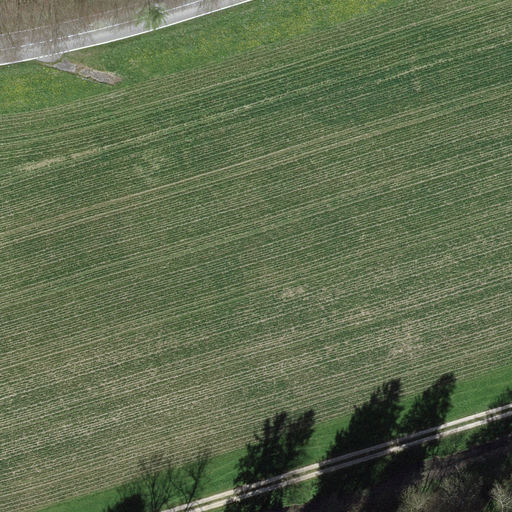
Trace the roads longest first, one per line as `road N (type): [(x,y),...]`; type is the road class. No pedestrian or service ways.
road 1 (track): [(511,411),(180,511)]
road 2 (secondary): [(0,51),(221,0)]
